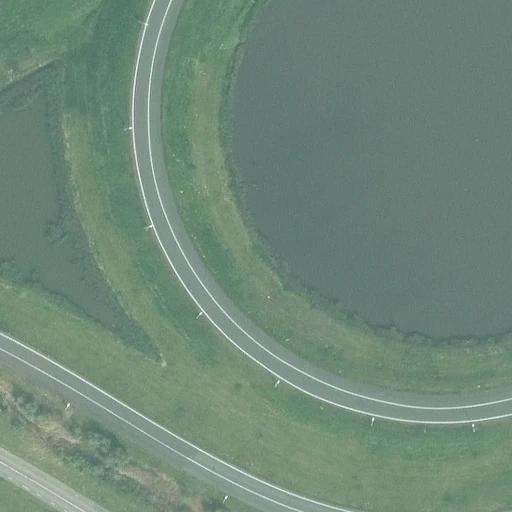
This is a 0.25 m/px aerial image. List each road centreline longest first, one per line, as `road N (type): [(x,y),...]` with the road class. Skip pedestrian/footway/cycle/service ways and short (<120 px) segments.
road 1 (motorway): [(511,410),(439,416),(358,403),(296,376),(239,336),(207,301),(154,210),(142,153),(142,60),(163,0)]
road 2 (motorway): [(0,340),(230,474),(327,511)]
